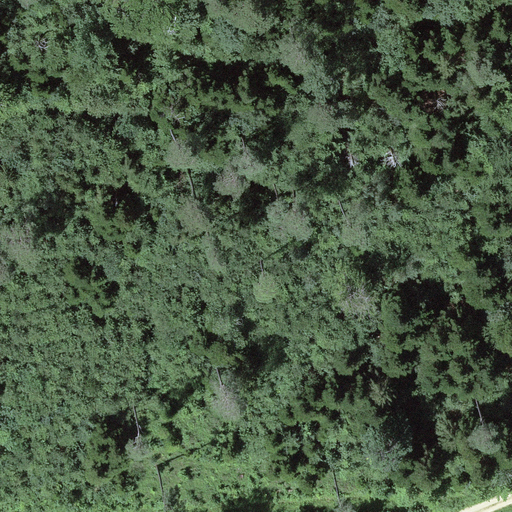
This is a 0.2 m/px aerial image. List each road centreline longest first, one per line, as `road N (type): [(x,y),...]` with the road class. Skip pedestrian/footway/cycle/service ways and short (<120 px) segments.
road 1 (track): [(0,99),(178,72),(451,0)]
road 2 (track): [(511,489),(176,511)]
